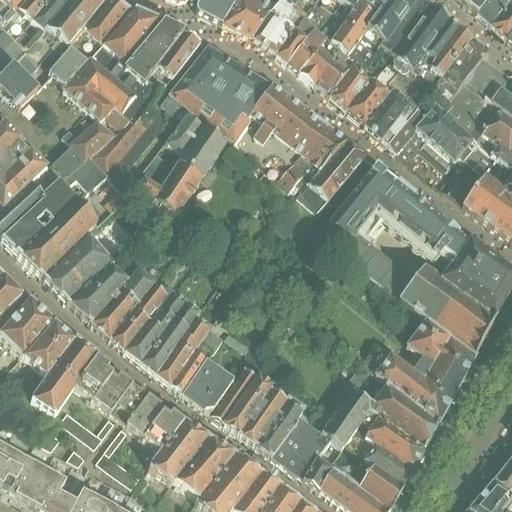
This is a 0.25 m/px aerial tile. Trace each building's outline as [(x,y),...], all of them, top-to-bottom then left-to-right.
[(0,0),(0,32),(28,0),(0,0)] [(50,0),(28,0),(0,32),(0,36),(12,45),(29,25),(50,0)] [(25,55),(44,34),(71,0),(50,0),(29,25),(12,45),(13,46),(25,55)] [(71,0),(44,34),(25,55),(27,58),(14,72),(37,95),(41,91),(29,79),(37,71),(52,54),(61,63),(47,79),(64,93),(87,66),(64,50),(102,5),(90,0),(71,0)] [(153,0),(177,9),(182,8),(189,0),(153,0)] [(199,21),(221,31),(240,0),(203,0),(197,8),(197,10),(195,12),(196,18),(199,19),(199,21)] [(249,45),(251,47),(271,17),(275,12),(249,0),(240,0),(221,31),(249,45)] [(301,0),(284,0),(282,3),(292,12),(301,0)] [(327,0),(350,16),(329,47),(341,54),(346,58),(392,0),(327,0)] [(418,2),(414,0),(392,0),(346,58),(356,65),(365,71),(380,54),(420,4),(418,2)] [(446,0),(463,13),(463,12),(473,20),(489,0),(446,0)] [(511,0),(489,0),(473,20),(474,21),(490,34),(511,8),(511,0)] [(103,3),(102,5),(64,50),(87,66),(89,64),(101,50),(131,15),(106,4),(103,3)] [(295,17),(291,13),(292,12),(282,3),(280,5),(278,7),(275,12),(271,17),(251,47),(274,61),(294,35),(285,29),(295,17)] [(384,59),(391,65),(433,14),(420,4),(380,54),(365,71),(371,75),(384,59)] [(306,21),(318,16),(313,5),(301,10),(306,21)] [(505,49),(511,40),(511,8),(490,34),(505,49)] [(428,75),(439,85),(472,46),(433,14),(391,65),(409,80),(422,61),(432,67),(428,75)] [(120,119),(133,131),(148,112),(159,98),(145,85),(141,90),(121,73),(160,27),(131,15),(101,50),(89,64),(135,101),(120,119)] [(161,28),(160,27),(121,73),(141,90),(145,85),(182,38),(161,28)] [(274,61),(285,70),(305,44),(294,35),(274,61)] [(285,70),(296,78),(324,45),(325,44),(312,35),(305,44),(285,70)] [(0,86),(14,72),(27,58),(25,55),(13,46),(12,45),(0,36),(0,86)] [(182,38),(145,85),(159,98),(171,83),(172,84),(199,47),(182,38)] [(296,78),(312,90),(332,64),(341,54),(329,47),(329,48),(324,45),(296,78)] [(439,85),(454,97),(462,88),(481,64),(486,57),(472,46),(439,85)] [(233,149),(250,124),(249,122),(274,94),(270,91),(206,51),(167,100),(160,109),(181,127),(163,150),(175,158),(154,190),(143,183),(135,194),(150,211),(168,229),(174,223),(224,150),(227,145),(232,149),(233,149)] [(312,90),(326,102),(346,76),(352,69),(353,71),(356,65),(346,58),(341,54),(332,64),(312,90)] [(133,131),(120,119),(135,101),(89,64),(87,66),(64,93),(60,97),(96,127),(98,129),(114,142),(127,131),(130,134),(133,131)] [(472,150),(479,141),(481,138),(499,115),(480,102),(491,89),(504,100),(511,88),(511,79),(506,82),(481,64),(462,88),(454,97),(448,106),(451,110),(442,120),(466,143),(470,147),(469,149),(472,150)] [(326,102),(344,117),(369,85),(365,81),(371,75),(365,71),(356,65),(353,71),(352,69),(346,76),(326,102)] [(0,98),(17,115),(37,95),(14,72),(0,86),(0,98)] [(344,117),(364,134),(387,100),(369,85),(344,117)] [(511,88),(504,100),(491,89),(480,102),(499,115),(511,125),(511,88)] [(295,109),(274,94),(249,122),(250,124),(233,149),(232,149),(226,156),(231,159),(236,154),(246,162),(268,139),(270,136),(295,109)] [(364,134),(378,146),(407,111),(389,97),(387,100),(364,134)] [(378,146),(393,160),(423,124),(421,123),(422,121),(409,108),(407,111),(378,146)] [(313,122),(295,109),(270,136),(268,139),(246,162),(262,176),(278,158),(286,149),(313,122)] [(393,160),(406,169),(419,154),(445,177),(452,169),(456,164),(469,149),(470,147),(466,143),(442,120),(432,109),(422,121),(421,123),(423,124),(393,160)] [(114,190),(164,130),(158,118),(148,112),(133,131),(130,134),(127,131),(114,142),(89,163),(106,182),(105,182),(114,190)] [(511,125),(499,115),(481,138),(479,141),(495,152),(496,152),(511,162),(511,125)] [(319,126),(313,122),(286,149),(278,158),(262,176),(276,188),(328,133),(324,130),(325,129),(320,126),(319,126)] [(70,153),(68,155),(81,170),(89,163),(114,142),(98,129),(96,127),(76,144),(68,136),(61,142),(68,150),(70,153)] [(0,213),(2,215),(45,175),(31,161),(36,156),(23,141),(18,146),(2,129),(0,131),(0,213)] [(338,141),(328,133),(276,188),(276,189),(287,198),(289,196),(293,199),(298,193),(301,196),(302,197),(315,182),(348,149),(345,146),(338,141)] [(326,207),(362,162),(363,161),(348,149),(315,182),(302,197),(301,196),(295,203),(312,219),(314,220),(325,206),(326,207)] [(511,206),(511,180),(494,167),(475,153),(472,150),(469,149),(456,164),(462,169),(464,167),(483,183),(511,206)] [(494,167),(511,180),(511,162),(496,152),(495,152),(488,161),(494,166),(494,167)] [(59,189),(60,190),(81,170),(68,155),(45,175),(2,215),(0,216),(0,245),(43,205),(42,204),(59,189)] [(89,163),(81,170),(60,190),(59,189),(42,204),(43,205),(0,245),(16,260),(76,208),(64,195),(74,186),(86,199),(105,182),(106,182),(89,163)] [(440,199),(511,252),(511,206),(483,183),(464,167),(462,169),(464,170),(440,199)] [(422,327),(472,362),(481,345),(492,325),(511,289),(511,280),(466,246),(395,189),(394,189),(383,180),(373,172),(322,236),(343,253),(337,259),(361,279),(414,321),(422,327)] [(289,246),(312,219),(295,203),(271,230),(289,246)] [(96,231),(108,220),(104,217),(97,224),(97,225),(94,228),(76,208),(16,260),(41,284),(85,242),(84,242),(96,230),(96,231)] [(41,284),(49,291),(67,308),(106,266),(106,265),(107,265),(92,249),(85,242),(41,284)] [(85,326),(90,330),(126,286),(109,273),(111,271),(106,266),(67,308),(79,320),(85,326)] [(136,276),(126,286),(90,330),(107,345),(152,291),(136,276)] [(0,278),(0,318),(21,299),(0,278)] [(166,304),(152,291),(107,345),(122,357),(166,304)] [(168,302),(166,304),(122,357),(167,393),(208,335),(209,333),(195,324),(199,319),(168,302)] [(0,345),(20,364),(22,363),(52,329),(53,328),(31,307),(25,308),(0,336),(0,345)] [(358,370),(355,374),(436,430),(472,362),(422,327),(403,353),(396,365),(388,359),(387,361),(374,351),(358,370)] [(74,346),(52,329),(22,363),(45,383),(74,346)] [(222,344),(208,335),(167,393),(179,402),(204,368),(222,344)] [(95,364),(74,346),(45,383),(30,406),(53,422),(73,394),(95,364)] [(73,394),(112,424),(118,428),(140,397),(131,390),(95,364),(73,394)] [(206,422),(231,386),(204,368),(179,402),(206,422)] [(350,395),(318,438),(330,445),(332,447),(343,455),(351,443),(366,421),(421,458),(436,430),(355,374),(344,390),(350,395)] [(244,375),(210,424),(222,432),(258,382),(256,381),(254,383),(244,375)] [(285,404),(283,406),(269,396),(272,391),(258,382),(222,432),(269,464),(300,416),(301,415),(285,404)] [(123,431),(157,458),(182,430),(159,412),(145,402),(140,397),(118,428),(123,431)] [(303,416),(301,415),(300,416),(269,464),(301,487),(332,447),(330,445),(318,438),(297,424),(303,416)] [(58,428),(75,441),(83,430),(65,417),(58,428)] [(410,479),(421,458),(366,421),(351,443),(410,479)] [(107,424),(101,431),(106,436),(112,428),(107,424)] [(0,502),(17,511),(149,511),(91,479),(71,469),(37,450),(0,429),(0,502)] [(95,439),(83,430),(75,441),(92,454),(101,443),(95,439)] [(169,491),(172,487),(207,445),(182,430),(157,458),(146,474),(151,477),(150,479),(163,488),(164,488),(169,491)] [(101,431),(95,439),(101,443),(106,436),(101,431)] [(119,433),(111,445),(116,449),(125,437),(119,433)] [(37,450),(49,456),(58,444),(47,436),(37,450)] [(402,494),(410,479),(351,443),(343,455),(353,462),(352,465),(401,496),(402,494)] [(111,445),(102,456),(107,460),(116,449),(111,445)] [(189,501),(195,506),(233,462),(207,445),(172,487),(177,491),(177,493),(188,502),(189,501)] [(336,511),(391,511),(401,496),(352,465),(353,462),(343,455),(332,447),(301,487),(336,511)] [(77,471),(79,468),(83,463),(72,454),(65,465),(71,469),(77,471)] [(94,468),(103,474),(111,463),(107,460),(102,456),(94,468)] [(509,465),(491,486),(511,499),(511,497),(511,461),(509,465)] [(196,511),(231,511),(259,479),(239,465),(233,462),(195,506),(193,509),(196,511)] [(103,474),(111,481),(120,469),(111,463),(103,474)] [(111,481),(120,488),(129,476),(120,469),(111,481)] [(129,494),(130,492),(137,482),(129,476),(120,488),(129,494)] [(265,511),(280,494),(259,479),(231,511),(265,511)] [(491,486),(469,511),(500,511),(511,499),(491,486)] [(304,511),(280,494),(265,511),(304,511)] [(511,511),(511,499),(500,511),(511,511)]
